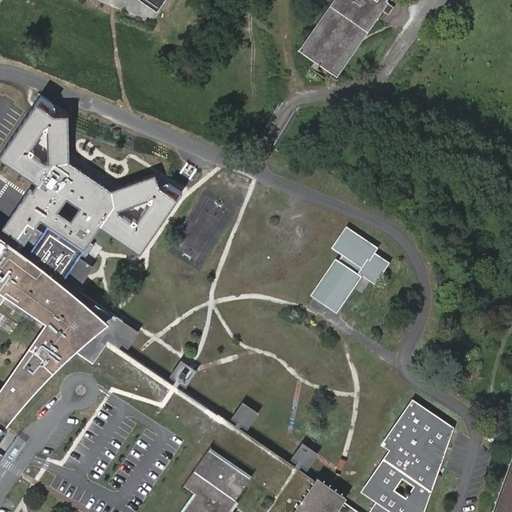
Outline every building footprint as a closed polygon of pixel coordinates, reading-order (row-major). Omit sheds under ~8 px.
[(140,0),(157,11),(164,0),(140,0)] [(334,0),(299,52),(303,55),(340,0),(334,0)] [(340,0),(303,55),(315,62),(328,71),(333,75),(385,1),(387,3),(388,0),(340,0)] [(388,4),(387,3),(385,1),(333,75),(338,78),(384,11),(388,4)] [(323,78),(328,71),(315,62),(310,69),(323,78)] [(104,165),(99,162),(96,169),(101,171),(104,165)] [(0,434),(9,422),(17,412),(25,402),(32,392),(41,383),(50,374),(59,365),(66,359),(74,351),(75,350),(81,346),(86,342),(92,338),(97,334),(103,331),(108,328),(111,327),(88,307),(65,287),(71,279),(88,255),(52,230),(31,259),(0,237),(0,434)] [(344,254),(340,259),(337,264),(314,298),(334,312),(361,273),(376,283),(386,269),(371,258),(375,253),(344,232),(334,247),(344,254)] [(314,481),(292,511),(423,511),(453,427),(412,398),(383,443),(390,448),(371,476),(362,491),(376,501),(368,511),(359,511),(343,500),(346,496),(332,486),(318,476),(316,478),(316,479),(314,481)] [(194,469),(191,473),(186,480),(184,483),(197,493),(184,511),(229,511),(228,511),(236,499),(251,477),(208,448),(194,469)]
